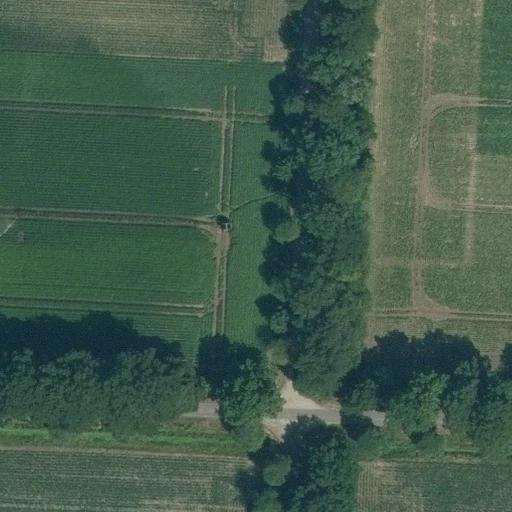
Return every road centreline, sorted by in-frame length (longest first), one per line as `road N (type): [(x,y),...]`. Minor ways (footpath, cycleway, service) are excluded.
road 1 (track): [(300,0),(281,428)]
road 2 (unclassified): [(0,414),(280,430)]
road 3 (unclassified): [(280,430),(511,437)]
